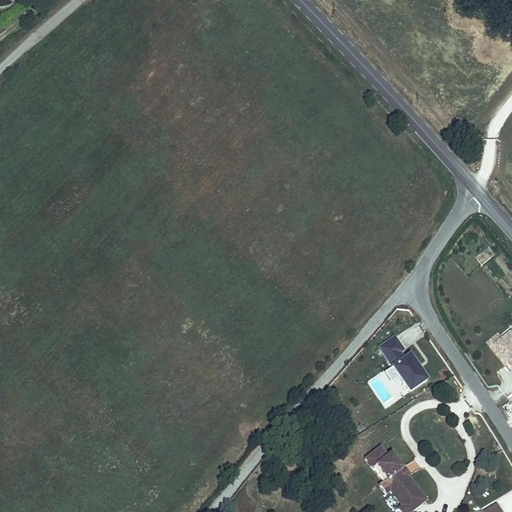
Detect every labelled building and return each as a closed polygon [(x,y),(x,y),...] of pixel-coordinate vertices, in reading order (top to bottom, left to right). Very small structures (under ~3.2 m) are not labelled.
[(379,346),(391,365),(410,391),(428,379),(409,352),(403,357),(400,352),(403,349),(394,336),(390,338),(379,346)] [(511,336),(505,343),(499,336),(489,345),(511,373),(511,372),(511,336)] [(374,447),(360,458),(369,469),(374,466),(384,479),(379,482),(375,486),(382,495),(387,492),(399,506),(395,509),(397,511),(412,511),(425,501),(402,474),(399,476),(393,468),(395,466),(384,453),(381,455),(374,447)] [(395,466),(393,468),(399,476),(402,474),(404,472),(398,464),(395,466)] [(374,466),(369,469),(379,482),(384,479),(374,466)]
